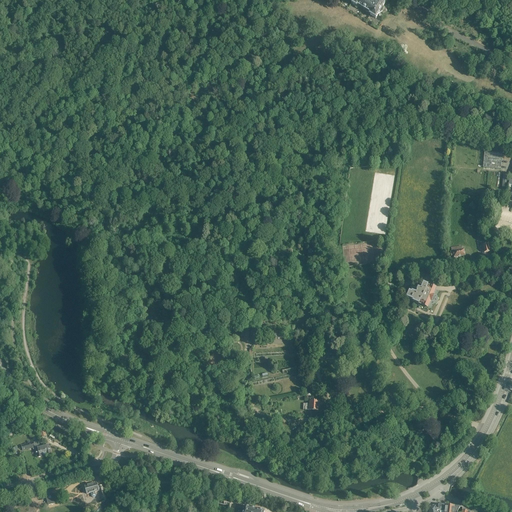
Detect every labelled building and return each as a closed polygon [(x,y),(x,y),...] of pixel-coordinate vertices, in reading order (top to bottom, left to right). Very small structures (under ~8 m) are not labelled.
[(352,0),(351,3),(357,7),(357,6),(370,14),(370,15),(376,19),(378,14),(381,13),(383,10),(382,8),(385,4),(379,0),(378,1),(376,0),(352,0)] [(484,152),(483,167),(500,169),(502,153),(484,152)] [(465,257),(464,250),(461,250),(461,247),(451,248),(452,252),(451,252),(451,257),(454,256),(454,258),(465,257)] [(433,296),(435,290),(430,288),(430,289),(427,288),(427,287),(423,285),(422,288),(418,286),(417,289),(412,287),(407,299),(413,301),(413,302),(418,305),(419,306),(421,307),(423,307),(428,309),(430,303),(431,303),(433,302),(434,299),(433,297),(433,296)] [(242,327),(240,327),(239,336),(241,336),(241,337),(249,338),(250,328),(242,327)] [(310,404),(309,404),(306,404),(306,407),(305,407),(305,410),(318,411),(318,408),(319,408),(319,405),(319,402),(310,402),(310,404)] [(42,456),(39,446),(38,442),(34,443),(34,442),(21,445),(22,451),(32,448),(33,450),(35,449),(35,451),(36,451),(37,457),(42,456)] [(91,493),(92,497),(92,498),(93,498),(95,497),(96,497),(96,496),(95,492),(99,491),(97,484),(85,487),(87,494),(91,493)] [(48,505),(56,503),(53,494),(46,496),(48,505)] [(230,503),(222,502),(222,501),(218,500),(216,508),(229,511),(230,503)]
